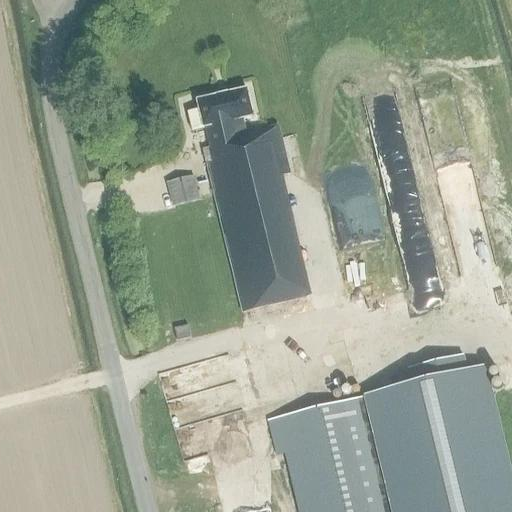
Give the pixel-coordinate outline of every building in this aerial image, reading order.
[(276,178),(289,175),(278,128),(245,135),(242,121),(253,118),(246,91),(227,95),(226,95),(217,97),(197,102),(199,110),(187,113),(192,132),(206,129),(211,149),(203,151),(242,314),(305,299),(276,178)] [(191,178),(170,183),(176,207),(197,201),(191,178)] [(191,340),(188,327),(174,331),(177,343),(191,340)] [(233,355),(164,372),(177,426),(246,409),(233,355)] [(511,511),(511,493),(482,370),(466,374),(462,357),(406,371),(410,387),(398,390),(268,421),(276,455),(284,453),(298,511),(511,511)]
